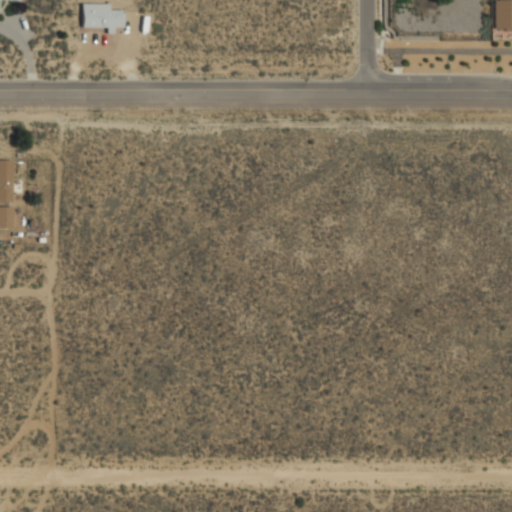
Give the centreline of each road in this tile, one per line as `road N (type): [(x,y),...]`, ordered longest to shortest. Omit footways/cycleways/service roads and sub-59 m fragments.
road 1 (residential): [(0,475),(511,477)]
road 2 (tertiary): [(511,88),(0,89)]
